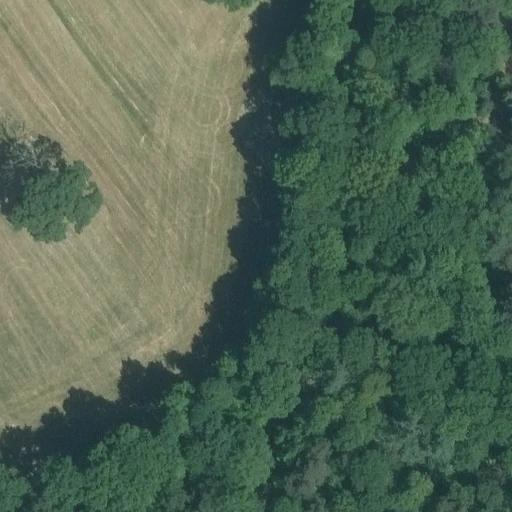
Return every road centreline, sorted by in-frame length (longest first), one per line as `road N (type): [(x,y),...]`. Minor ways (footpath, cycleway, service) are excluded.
road 1 (track): [(348,0),(260,511)]
road 2 (track): [(462,511),(282,396)]
road 3 (track): [(511,145),(450,119),(332,96)]
